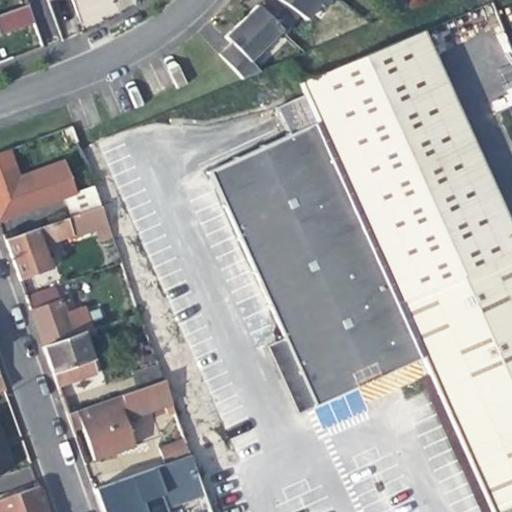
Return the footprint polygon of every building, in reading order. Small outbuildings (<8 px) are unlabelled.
[(296,14),(275,0),(267,0),(265,3),(261,10),(280,29),(283,33),(296,14)] [(275,0),(296,14),(305,20),(318,0),(275,0)] [(6,9),(19,45),(22,52),(40,47),(25,4),(6,9)] [(261,10),(256,5),(240,21),(223,37),(230,44),(248,59),(280,29),(261,10)] [(489,511),(499,511),(511,506),(511,255),(511,256),(412,35),(296,83),(301,95),(314,122),(419,356),(433,385),(489,511)] [(248,59),(230,44),(224,49),(218,55),(239,77),(258,69),(248,59)] [(285,136),(314,122),(301,95),(273,108),(285,136)] [(419,356),(314,122),(285,136),(206,171),(281,337),(311,405),(419,356)] [(73,137),(69,126),(60,128),(65,144),(75,143),(73,137)] [(0,205),(22,197),(15,176),(5,148),(0,149),(0,205)] [(0,216),(62,195),(69,216),(98,206),(91,186),(72,190),(62,160),(15,176),(22,197),(0,205),(0,216)] [(104,223),(98,206),(69,216),(34,228),(4,238),(10,256),(18,278),(47,267),(39,244),(104,223)] [(52,285),(24,295),(34,323),(42,344),(80,331),(91,327),(82,305),(63,310),(58,299),(56,297),(52,285)] [(105,314),(100,302),(87,306),(92,319),(105,314)] [(93,327),(91,327),(80,331),(83,338),(95,333),(93,327)] [(94,370),(83,338),(80,331),(42,344),(47,361),(55,383),(94,370)] [(311,405),(281,337),(270,342),(305,421),(316,416),(311,405)] [(130,373),(136,389),(161,380),(156,364),(130,373)] [(92,458),(131,444),(122,419),(119,412),(123,411),(124,412),(134,409),(136,414),(163,404),(169,402),(161,380),(136,389),(66,414),(71,428),(81,425),(86,440),(92,458)] [(173,414),(169,402),(163,404),(167,416),(173,414)] [(122,419),(136,414),(134,409),(124,412),(123,411),(119,412),(122,419)] [(183,439),(158,448),(164,463),(188,455),(183,439)] [(0,471),(10,468),(1,443),(0,441),(0,471)] [(0,499),(0,511),(46,511),(37,486),(0,499)]
